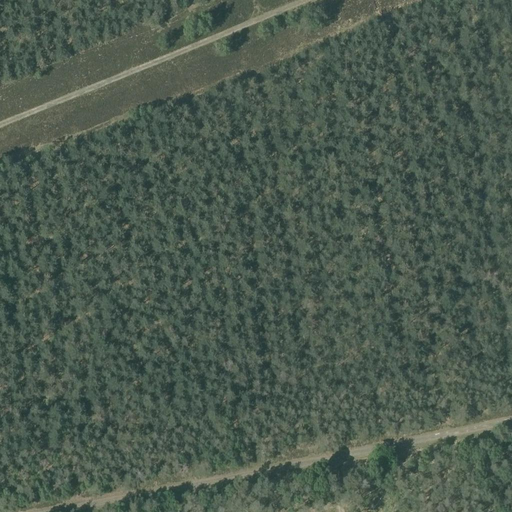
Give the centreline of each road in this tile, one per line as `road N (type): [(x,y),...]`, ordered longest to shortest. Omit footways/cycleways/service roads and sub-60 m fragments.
road 1 (track): [(36,511),(511,418)]
road 2 (track): [(0,122),(303,0)]
